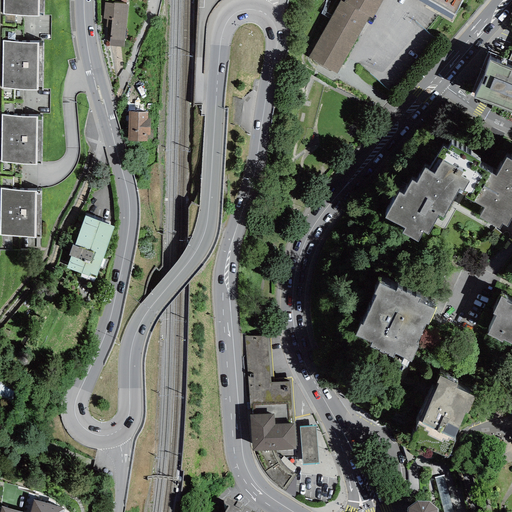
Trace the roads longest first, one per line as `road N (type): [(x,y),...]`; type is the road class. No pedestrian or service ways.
road 1 (secondary): [(287,511),(257,491),(240,463),(227,330),(227,259),(251,181),(277,38),(256,9),(235,12),(221,34),(205,227),(134,335),(128,411),(115,431)]
road 2 (secondary): [(115,431),(94,434),(74,411),(111,312),(129,215),(82,0)]
road 3 (primary): [(430,86),(325,209),(302,248),(291,293),(301,358)]
road 4 (primary): [(301,358),(381,511)]
road 5 (primary): [(301,358),(309,398),(350,478),(351,511)]
road 6 (residential): [(511,415),(467,434),(461,445),(475,511)]
